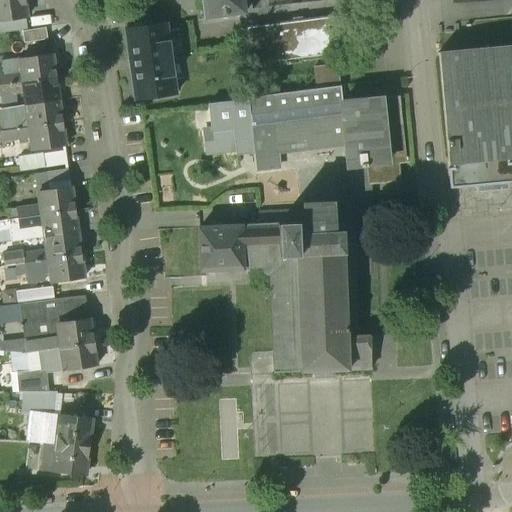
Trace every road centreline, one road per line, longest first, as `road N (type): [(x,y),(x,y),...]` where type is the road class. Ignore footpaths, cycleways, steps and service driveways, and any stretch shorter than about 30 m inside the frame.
road 1 (residential): [(141,511),(139,437),(122,404),(132,338),(100,46),(74,22),(71,0)]
road 2 (residential): [(192,511),(473,500)]
road 3 (residential): [(455,234),(473,500)]
road 4 (residential): [(416,0),(435,205),(455,234)]
